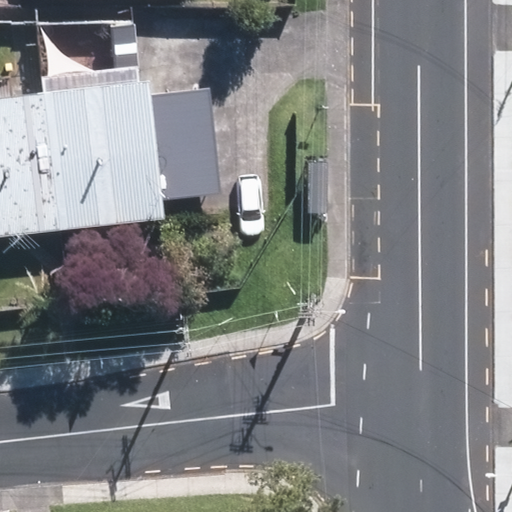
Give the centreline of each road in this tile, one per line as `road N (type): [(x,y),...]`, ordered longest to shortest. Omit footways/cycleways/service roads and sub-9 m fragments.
road 1 (residential): [(0,442),(415,398)]
road 2 (secondary): [(420,0),(415,398)]
